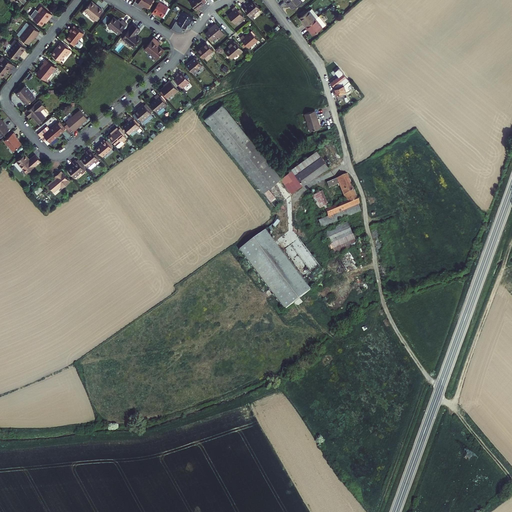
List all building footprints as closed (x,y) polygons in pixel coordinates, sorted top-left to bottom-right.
[(92,0),(91,0),(84,8),(91,13),(90,15),(95,19),(103,9),(92,0)] [(162,0),(158,0),(153,10),(156,12),(157,10),(166,16),(171,8),(168,6),(169,4),(162,0)] [(247,2),(244,5),(253,16),(256,13),(255,12),(261,7),(255,0),(254,0),(249,4),(247,2)] [(35,6),(30,13),(42,23),(47,17),(48,17),(52,12),(41,3),(38,8),(35,6)] [(237,4),(234,7),(235,8),(229,13),(236,21),(245,14),(237,4)] [(308,9),(315,18),(318,16),(318,15),(311,6),(308,9)] [(187,25),(190,19),(191,19),(194,14),(193,14),(186,9),(184,9),(179,19),(177,19),(173,26),(178,29),(182,30),(185,25),(187,25)] [(302,22),(305,25),(315,18),(308,9),(299,16),(303,21),(302,22)] [(114,14),(107,22),(119,31),(127,21),(122,17),(120,19),(114,14)] [(308,29),(308,28),(312,33),(324,24),(318,16),(315,18),(305,25),(308,29)] [(134,21),(122,36),(134,45),(141,37),(134,31),(138,25),(134,21)] [(212,27),(207,31),(213,39),(220,34),(221,35),(226,31),(217,21),(212,26),(212,27)] [(40,29),(31,22),(20,35),(29,42),(37,32),(37,33),(40,29)] [(71,30),(66,36),(74,43),(75,42),(79,45),(81,45),(82,43),(83,42),(78,38),(84,31),(74,23),(69,29),(71,30)] [(246,33),(242,36),(250,46),(259,39),(252,30),(247,34),(246,33)] [(155,35),(145,47),(158,57),(165,47),(159,42),(161,40),(155,35)] [(6,48),(6,49),(16,57),(26,46),(16,37),(11,43),(10,42),(9,42),(8,42),(7,44),(8,46),(6,48)] [(209,50),(214,46),(207,39),(204,41),(205,43),(204,44),(209,50)] [(234,43),(227,49),(233,57),(240,52),(241,53),(245,49),(237,39),(234,42),(234,43)] [(61,40),(51,52),(60,59),(66,53),(67,54),(71,48),(61,40)] [(204,44),(199,48),(205,55),(214,47),(214,46),(209,50),(204,44)] [(196,54),(187,62),(195,70),(204,63),(196,54)] [(0,73),(2,75),(7,69),(9,71),(12,67),(11,67),(13,64),(3,56),(0,59),(0,73)] [(46,62),(37,72),(45,79),(56,65),(46,57),(43,60),(46,62)] [(180,72),(175,76),(183,85),(191,79),(182,69),(179,71),(180,72)] [(344,79),(346,82),(348,80),(340,70),(334,75),(337,78),(332,82),(335,86),(344,79)] [(170,78),(166,81),(167,82),(162,87),(169,95),(174,91),(179,88),(170,78)] [(337,94),(349,89),(348,86),(350,84),(353,88),(355,89),(357,87),(349,79),(348,80),(346,82),(345,83),(334,87),(337,94)] [(25,84),(16,92),(19,95),(26,103),(35,96),(25,84)] [(156,95),(157,96),(151,102),(158,110),(160,112),(162,111),(167,107),(165,105),(168,102),(159,92),(156,95)] [(40,99),(25,111),(29,116),(31,115),(32,114),(34,116),(39,122),(46,116),(40,109),(45,105),(40,99)] [(145,103),(144,102),(140,105),(141,106),(134,113),(140,121),(142,119),(143,120),(152,111),(151,111),(145,103)] [(282,175),(223,102),(212,111),(272,184),(281,176),(282,175)] [(81,108),(67,120),(75,129),(78,127),(77,126),(88,117),(81,108)] [(321,126),(316,109),(306,112),(311,129),(321,126)] [(272,184),(212,111),(206,115),(266,188),(269,186),(272,184)] [(129,117),(130,119),(124,124),(131,132),(134,129),(136,132),(139,129),(138,128),(142,125),(132,114),(129,117)] [(266,188),(206,115),(206,116),(265,189),(266,188)] [(0,135),(0,136),(9,128),(5,123),(0,116),(0,135)] [(60,120),(58,121),(65,129),(67,127),(60,120)] [(58,121),(51,128),(48,124),(39,133),(39,134),(43,137),(45,140),(48,137),(51,141),(65,129),(58,121)] [(118,125),(114,129),(115,130),(110,134),(120,146),(122,146),(127,141),(125,139),(128,136),(118,125)] [(14,132),(5,140),(14,150),(22,143),(16,136),(17,135),(14,132)] [(104,141),(98,147),(104,154),(114,146),(112,144),(108,139),(107,138),(103,140),(104,141)] [(90,152),(83,158),(90,165),(91,165),(93,167),(99,162),(97,161),(100,158),(92,149),(91,148),(88,150),(90,152)] [(94,148),(92,149),(100,158),(101,156),(94,148)] [(304,183),(329,164),(317,148),(292,167),(282,175),(281,176),(293,191),(304,183)] [(17,161),(14,163),(21,171),(24,168),(27,172),(41,160),(36,153),(30,158),(25,153),(17,160),(17,161)] [(78,159),(86,168),(88,166),(80,157),(78,159)] [(86,168),(78,159),(77,158),(74,161),(76,163),(70,168),(76,176),(82,171),(83,172),(87,169),(86,168)] [(53,181),(59,188),(62,185),(64,187),(71,180),(62,170),(57,175),(58,176),(53,181)] [(327,183),(329,188),(338,185),(345,201),(325,209),(328,218),(359,205),(357,197),(347,174),(343,176),(327,183)] [(59,188),(53,181),(49,184),(55,191),(59,188)] [(266,188),(278,202),(281,200),(269,186),(266,188)] [(266,188),(265,189),(276,204),(278,202),(266,188)] [(329,203),(323,190),(314,194),(318,204),(320,207),(325,205),(329,203)] [(327,228),(324,230),(329,242),(353,232),(347,219),(327,228)] [(266,228),(240,248),(285,308),(311,288),(266,228)]
